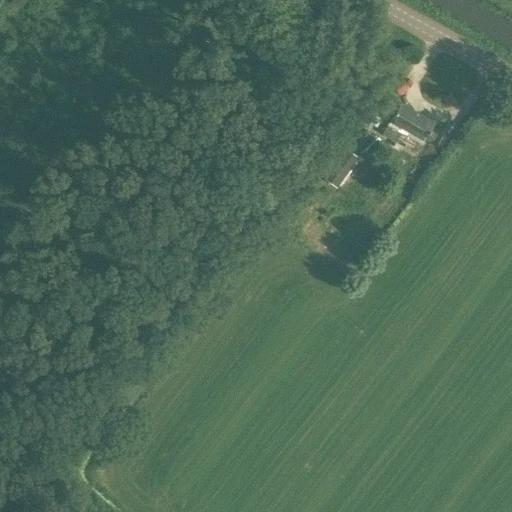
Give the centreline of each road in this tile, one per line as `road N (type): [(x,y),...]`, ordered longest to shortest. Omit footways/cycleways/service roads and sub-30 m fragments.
road 1 (track): [(71,511),(63,483),(72,453),(389,10)]
road 2 (tertiary): [(511,80),(371,0)]
road 3 (track): [(84,0),(58,41),(27,39),(13,53),(0,96)]
road 4 (track): [(338,89),(318,77),(291,13),(254,0)]
